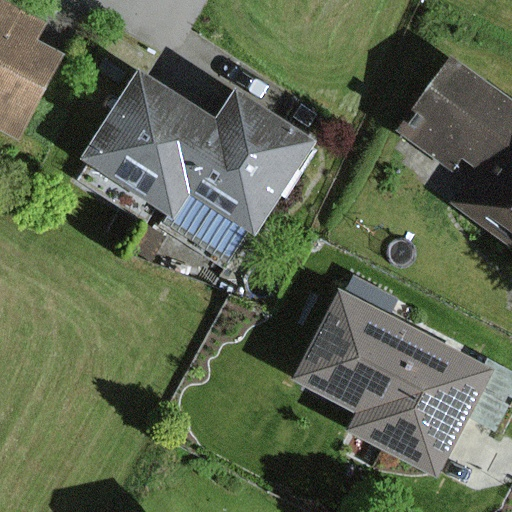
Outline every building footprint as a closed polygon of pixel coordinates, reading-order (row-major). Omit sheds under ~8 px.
[(49,24),(1,0),(0,0),(0,130),(21,141),(66,56),(40,43),(49,24)] [(511,99),(453,57),(397,133),(466,184),(451,204),(511,248),(511,99)] [(164,210),(221,120),(141,69),(83,161),(91,166),(83,179),(146,219),(156,205),(164,210)] [(164,210),(157,224),(228,268),(249,233),(258,238),(316,144),(237,95),(221,120),(164,210)] [(167,237),(149,227),(134,253),(153,263),(167,237)] [(485,365),(341,289),(293,380),(357,414),(348,432),(352,435),(341,455),(373,472),(384,452),(439,481),(471,420),(496,434),(511,403),(511,370),(488,358),(485,365)]
